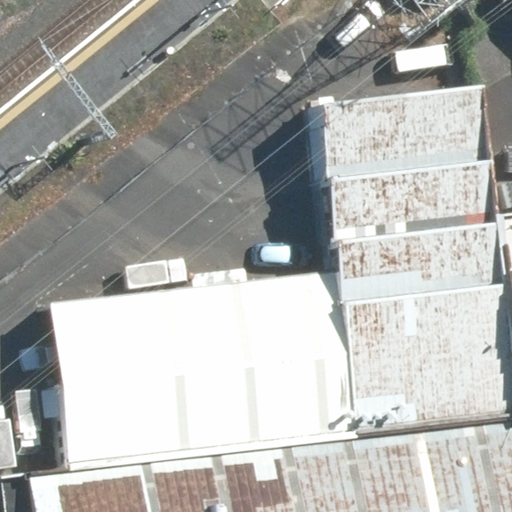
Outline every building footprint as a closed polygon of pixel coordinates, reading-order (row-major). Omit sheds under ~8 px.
[(500,419),(478,225),(461,88),(310,105),(330,272),(35,306),(54,472),(500,419)] [(48,94),(0,131),(0,183),(73,126),(48,94)] [(500,419),(501,420),(511,418),(511,221),(478,225),(500,419)] [(511,511),(511,418),(501,420),(511,511)] [(54,472),(16,477),(20,511),(511,511),(500,419),(54,472)]
